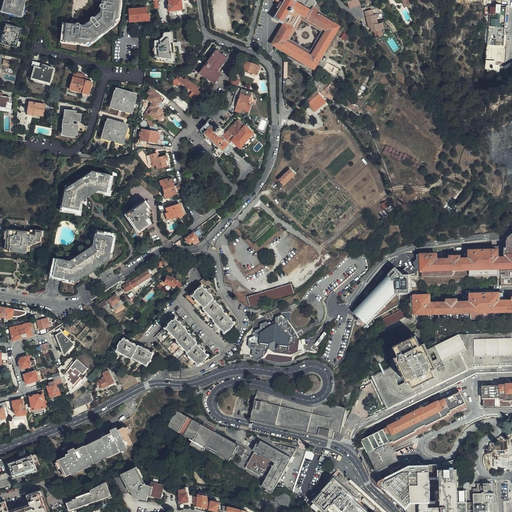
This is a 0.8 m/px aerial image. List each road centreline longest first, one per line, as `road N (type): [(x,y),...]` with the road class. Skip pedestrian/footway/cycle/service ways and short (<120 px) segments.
road 1 (residential): [(0,294),(48,303),(90,296),(157,251),(201,246),(262,179),(274,137),(272,72),(205,32),(200,0)]
road 2 (secondary): [(327,373),(318,399),(238,382),(215,391),(213,410),(344,449),(397,511)]
road 3 (secondary): [(327,373),(316,366),(248,367),(145,385),(0,450)]
road 4 (residential): [(0,140),(69,152),(80,145),(107,68)]
road 5 (unknown): [(237,222),(251,206),(261,207),(314,248),(317,263),(298,278)]
road 6 (unknown): [(278,259),(260,281),(240,283),(223,242),(237,222)]
